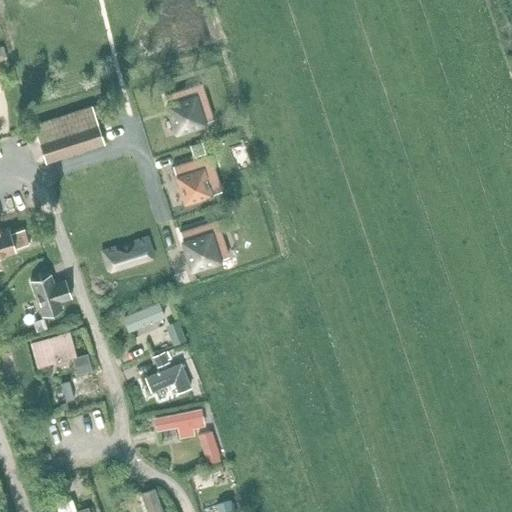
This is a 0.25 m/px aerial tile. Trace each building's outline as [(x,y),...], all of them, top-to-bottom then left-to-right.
[(202,82),(164,94),(177,132),(207,122),(207,121),(197,92),(205,90),(202,82)] [(91,106),(34,125),(46,163),(103,144),(91,106)] [(200,143),(189,146),(192,156),(203,152),(200,143)] [(211,154),(172,166),(184,204),(215,195),(214,193),(205,164),(213,162),(211,154)] [(218,220),(180,232),(192,270),(222,261),(222,259),(213,230),(220,228),(218,220)] [(27,245),(23,229),(9,232),(9,229),(0,231),(0,255),(15,251),(14,249),(27,245)] [(52,282),(49,275),(31,281),(43,315),(62,309),(59,301),(71,297),(64,278),(52,282)] [(149,301),(113,309),(116,326),(153,318),(149,301)] [(32,343),(38,367),(76,356),(70,333),(32,343)] [(182,333),(171,337),(174,345),(185,340),(182,333)] [(116,374),(145,365),(141,353),(112,362),(116,374)] [(157,366),(167,361),(164,353),(153,357),(157,366)] [(86,354),(73,358),(77,372),(90,368),(86,354)] [(150,389),(174,379),(179,392),(190,388),(181,364),(145,378),(150,389)] [(66,402),(74,400),(68,381),(61,383),(66,402)] [(203,425),(200,409),(155,418),(157,430),(177,426),(179,438),(193,435),(192,427),(203,425)] [(198,436),(207,464),(219,460),(209,432),(198,436)] [(154,511),(147,488),(134,492),(140,511),(154,511)] [(47,511),(62,511),(58,491),(43,495),(47,511)] [(207,511),(204,503),(193,507),(195,511),(207,511)]
